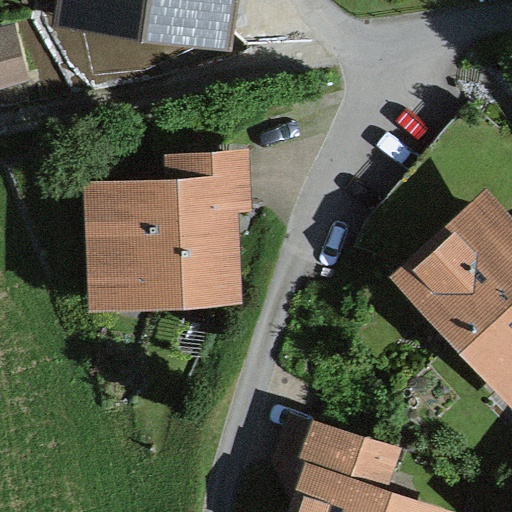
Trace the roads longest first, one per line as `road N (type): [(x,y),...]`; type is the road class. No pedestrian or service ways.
road 1 (residential): [(223,511),(362,52)]
road 2 (residential): [(362,52),(0,126)]
road 3 (residential): [(511,21),(362,52)]
